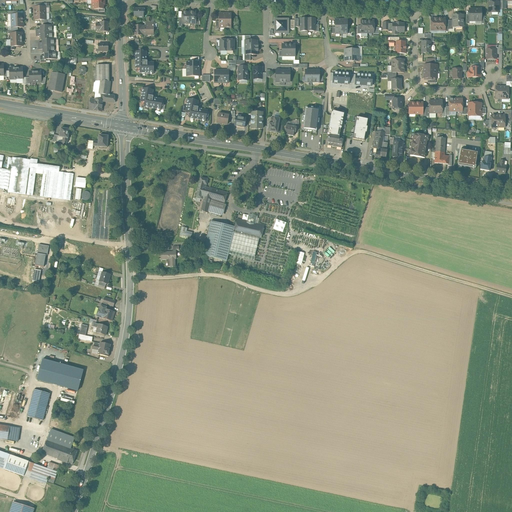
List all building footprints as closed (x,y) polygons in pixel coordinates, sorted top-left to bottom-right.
[(489,13),(496,13),(499,13),(499,2),(489,2),(489,13)] [(134,9),(134,17),(143,17),(143,12),(145,12),(145,9),(134,9)] [(453,15),(453,19),(453,27),(463,27),(463,16),(463,15),(453,15)] [(100,24),(96,24),(96,30),(100,30),(100,32),(108,32),(108,22),(100,22),(100,24)] [(142,27),(142,35),(153,35),(153,23),(146,23),(146,26),(142,27)] [(404,24),(403,24),(400,24),(400,23),(397,23),(396,23),(396,24),(393,24),(392,24),(388,24),(388,32),(392,32),(393,31),(397,31),(397,32),(398,32),(404,32),(404,31),(404,24)] [(142,27),(142,26),(134,26),(134,36),(142,35),(142,27)] [(396,44),(396,48),(396,53),(405,53),(405,43),(405,42),(396,42),(393,42),(393,41),(389,41),(389,45),(394,45),(394,44),(396,44)] [(422,42),(422,51),(422,53),(430,53),(430,43),(430,42),(422,42)] [(487,49),(487,52),(487,56),(486,57),(487,57),(487,59),(496,59),(496,54),(498,54),(498,50),(498,49),(487,49)] [(140,73),(147,73),(154,73),(154,62),(148,62),(147,61),(146,61),(146,51),(137,51),(135,51),(135,69),(136,69),(136,72),(139,72),(140,73)] [(70,64),(68,76),(71,76),(73,64),(72,64),(76,65),(77,58),(71,58),(70,64)] [(103,81),(108,82),(108,66),(95,66),(96,81),(100,81),(103,81)] [(238,81),(242,81),(243,81),(247,81),(247,67),(239,67),(238,67),(238,81)] [(262,67),(259,67),(253,67),(253,79),(260,79),(262,79),(262,67)] [(480,77),(480,76),(480,68),(471,68),(471,69),(470,70),(470,72),(471,73),(471,77),(480,77)] [(461,79),(461,72),(461,69),(453,69),(453,79),(461,79)] [(48,90),(61,93),(64,75),(51,72),(48,90)] [(333,73),(330,73),(330,81),(332,81),(332,83),(341,84),(342,73),(333,72),(333,73)] [(424,72),(424,75),(424,76),(424,78),(426,78),(426,80),(435,80),(435,78),(436,78),(436,74),(436,72),(424,72)] [(350,74),(342,73),(341,84),(349,84),(349,83),(352,83),(353,75),(350,75),(350,74)] [(356,75),(353,75),(352,83),(355,83),(355,85),(363,85),(364,75),(356,74),(356,75)] [(373,75),(364,75),(363,85),(372,86),(373,75)] [(392,90),(396,90),(398,90),(399,91),(401,91),(402,90),(402,88),(401,87),(401,79),(393,79),(392,79),(392,90)] [(103,81),(100,81),(98,93),(101,94),(108,95),(110,82),(108,82),(103,81)] [(144,107),(161,110),(162,105),(163,99),(153,98),(153,97),(153,96),(152,96),(153,90),(143,88),(140,102),(141,102),(140,106),(144,106),(144,107)] [(110,96),(110,95),(108,95),(101,94),(100,100),(102,100),(102,101),(114,103),(114,96),(110,96)] [(90,99),(89,110),(101,112),(102,101),(102,100),(100,100),(90,99)] [(197,107),(198,102),(198,101),(188,99),(185,113),(186,113),(185,117),(189,117),(189,118),(206,121),(208,110),(198,109),(198,108),(198,107),(197,107)] [(402,99),(397,99),(393,99),(393,108),(394,108),(395,110),(398,110),(399,110),(400,108),(402,108),(402,99)] [(303,131),(316,132),(319,110),(305,108),(303,131)] [(341,129),(344,114),(333,112),(328,134),(329,134),(339,136),(341,129)] [(251,125),(251,126),(251,129),(262,129),(262,114),(262,113),(251,113),(251,125)] [(229,116),(220,114),(218,114),(217,123),(227,125),(229,116)] [(234,126),(240,127),(244,128),(246,119),(241,118),(241,115),(237,115),(236,117),(234,126)] [(352,137),(353,137),(353,139),(365,142),(366,134),(367,135),(369,126),(367,126),(369,119),(357,117),(356,119),(355,119),(352,137)] [(277,133),(279,122),(279,119),(274,118),(274,121),(271,121),(271,122),(270,122),(270,124),(269,124),(268,132),(277,133)] [(287,122),(287,123),(284,135),(293,136),(294,132),(295,132),(296,128),(290,126),(290,122),(287,122)] [(377,149),(376,152),(376,158),(381,158),(383,143),(384,135),(384,132),(384,128),(377,128),(377,132),(376,132),(373,148),(377,149)] [(67,140),(69,131),(60,129),(59,138),(62,139),(62,143),(65,144),(66,139),(67,140)] [(329,134),(329,138),(327,145),(341,148),(343,140),(339,139),(339,136),(329,134)] [(413,156),(422,158),(424,158),(425,154),(424,154),(424,152),(426,141),(427,141),(428,137),(414,134),(410,156),(413,156)] [(436,138),(436,146),(435,152),(444,153),(445,139),(445,138),(442,138),(442,135),(439,135),(439,138),(436,138)] [(92,142),(92,147),(107,148),(108,137),(98,136),(98,142),(92,142)] [(402,146),(399,146),(393,145),(392,156),(401,157),(402,146)] [(476,169),(477,158),(476,158),(477,153),(460,150),(458,166),(476,169)] [(434,163),(440,164),(443,164),(444,153),(435,152),(434,163)] [(449,157),(448,157),(444,156),(443,164),(444,164),(448,164),(448,161),(452,161),(452,156),(449,155),(449,157)] [(480,170),(485,171),(489,171),(491,158),(484,156),(483,162),(481,162),(480,170)] [(36,169),(37,164),(38,160),(30,159),(30,160),(12,158),(10,170),(8,190),(8,192),(26,195),(29,168),(30,168),(27,195),(33,196),(36,169)] [(504,174),(505,169),(505,166),(503,166),(504,161),(499,160),(499,165),(497,165),(496,172),(504,174)] [(2,169),(0,168),(0,188),(8,190),(10,170),(2,169)] [(40,196),(70,200),(74,174),(59,172),(43,170),(40,196)] [(197,198),(204,200),(202,211),(209,213),(224,216),(224,214),(227,203),(226,203),(229,192),(225,191),(208,187),(210,179),(202,177),(197,198)] [(76,178),(75,187),(85,188),(86,182),(86,179),(76,178)] [(235,227),(211,221),(202,256),(228,262),(230,256),(254,262),(260,238),(261,239),(265,224),(256,222),(248,220),(238,217),(235,227)] [(283,232),(286,222),(276,219),(273,229),(283,232)] [(183,227),(180,236),(192,239),(193,233),(188,231),(188,228),(183,227)] [(40,244),(36,265),(44,267),(47,255),(48,255),(50,246),(40,244)] [(173,250),(173,252),(161,252),(161,260),(169,260),(169,267),(175,267),(175,260),(176,260),(176,250),(173,250)] [(298,251),(295,264),(302,265),(304,253),(298,251)] [(33,280),(40,282),(42,271),(36,269),(33,280)] [(106,283),(107,284),(110,275),(102,272),(99,281),(106,283)] [(102,302),(113,305),(115,300),(103,297),(102,302)] [(42,322),(48,323),(51,313),(52,306),(47,304),(47,305),(42,322)] [(102,317),(111,320),(114,311),(105,309),(98,307),(96,315),(102,317)] [(105,335),(106,332),(107,327),(92,322),(91,326),(94,327),(94,328),(96,329),(95,332),(105,335)] [(86,335),(86,332),(88,325),(81,324),(79,334),(86,335)] [(108,355),(110,344),(100,342),(100,343),(94,341),(93,348),(93,349),(98,350),(97,353),(98,354),(108,356),(108,355)] [(83,370),(42,359),(36,380),(78,391),(83,370)] [(44,421),(51,394),(34,390),(28,417),(44,421)] [(0,425),(0,438),(19,442),(21,428),(0,425)] [(51,430),(47,440),(70,448),(71,449),(74,438),(51,430)] [(67,456),(70,448),(47,440),(42,453),(58,459),(60,453),(67,456)] [(77,451),(71,449),(70,448),(67,456),(60,453),(58,459),(67,462),(67,463),(72,465),(77,451)] [(0,451),(0,468),(46,485),(47,481),(54,484),(60,467),(50,463),(48,469),(0,451)] [(36,511),(37,511),(14,503),(10,511),(36,511)]
